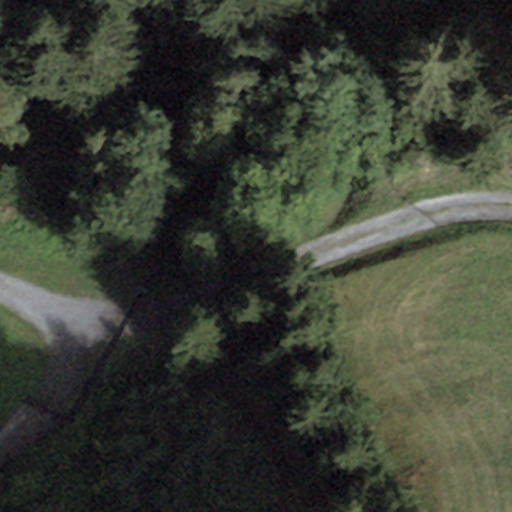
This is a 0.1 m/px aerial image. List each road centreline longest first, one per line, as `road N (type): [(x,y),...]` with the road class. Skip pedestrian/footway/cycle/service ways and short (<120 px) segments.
road 1 (track): [(511,202),(480,193),(66,326),(0,287)]
road 2 (track): [(66,326),(43,413),(0,452)]
